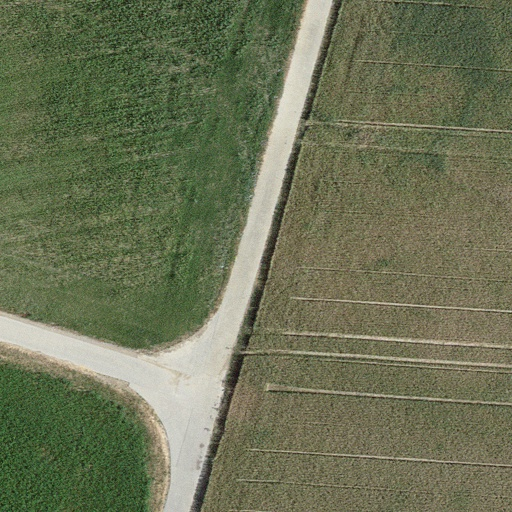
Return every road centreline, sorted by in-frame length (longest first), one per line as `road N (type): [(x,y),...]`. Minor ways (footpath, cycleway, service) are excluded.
road 1 (track): [(211,392),(321,0)]
road 2 (track): [(177,511),(211,392),(0,327)]
